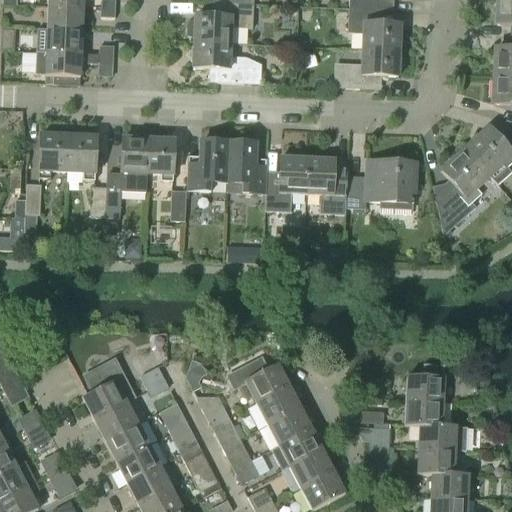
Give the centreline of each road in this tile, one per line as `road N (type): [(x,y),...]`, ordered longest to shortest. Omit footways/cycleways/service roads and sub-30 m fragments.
road 1 (unclassified): [(141,102),(417,113),(432,99),(450,0)]
road 2 (residential): [(101,511),(29,363)]
road 3 (residential): [(383,511),(314,375)]
road 4 (residential): [(0,97),(141,102)]
